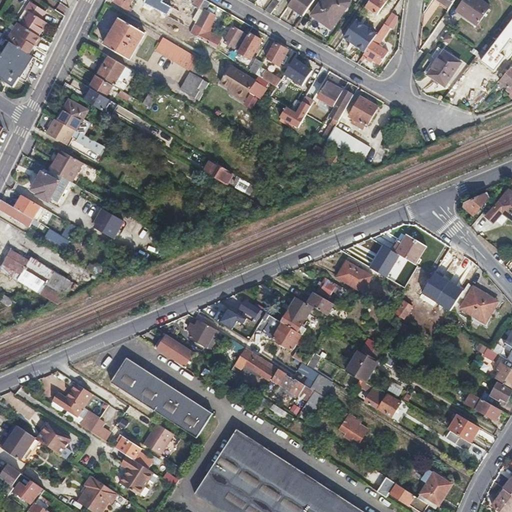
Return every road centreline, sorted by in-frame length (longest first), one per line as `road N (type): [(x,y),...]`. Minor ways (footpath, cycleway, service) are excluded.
road 1 (residential): [(0,384),(423,205)]
road 2 (residential): [(224,0),(399,100)]
road 3 (residential): [(26,121),(87,0)]
road 4 (residential): [(423,205),(511,289)]
